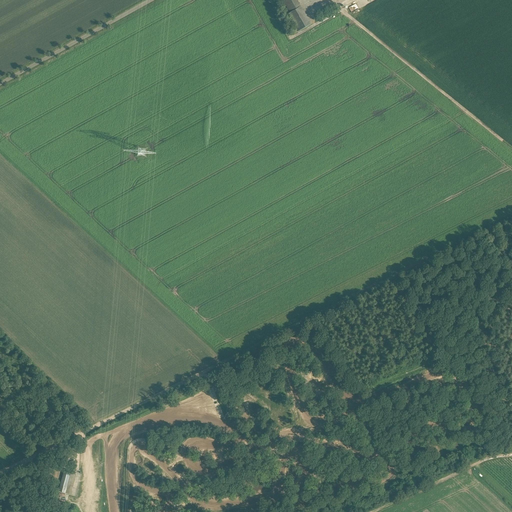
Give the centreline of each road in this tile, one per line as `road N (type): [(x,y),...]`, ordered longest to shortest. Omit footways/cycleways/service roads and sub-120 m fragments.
road 1 (track): [(0,472),(511,216)]
road 2 (track): [(331,2),(511,148)]
road 3 (unclassified): [(0,83),(154,0)]
road 4 (track): [(374,511),(511,452)]
